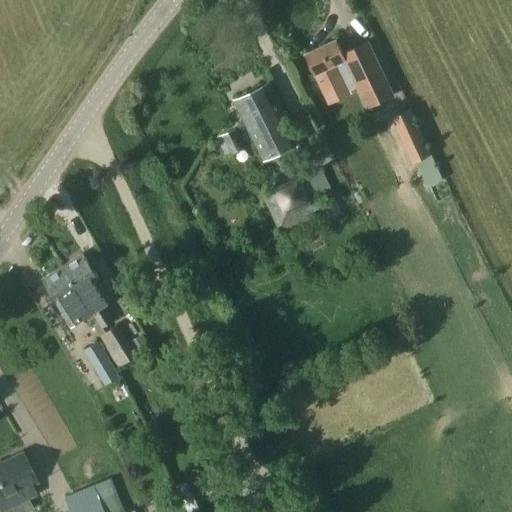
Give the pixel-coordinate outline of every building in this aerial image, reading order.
[(395,94),(369,40),(344,52),(337,38),(305,54),(315,74),(325,93),(343,84),(347,93),(357,88),(367,108),(395,94)] [(231,93),(258,81),(254,73),(228,85),(231,93)] [(299,142),(270,83),(235,100),(264,159),(299,142)] [(392,118),(413,163),(431,154),(410,109),(392,118)] [(216,137),(225,156),(246,146),(236,127),(216,137)] [(322,166),(262,196),(276,223),(278,222),(281,229),(285,228),(287,234),(297,230),(317,220),(314,212),(338,199),(322,166)] [(66,265),(63,267),(93,313),(98,322),(102,328),(113,321),(114,320),(104,305),(113,299),(84,253),(66,265)] [(62,268),(44,279),(74,325),(93,313),(63,267),(62,268)] [(105,332),(100,335),(111,355),(126,346),(126,345),(129,343),(118,324),(116,325),(105,332)] [(112,361),(100,340),(84,349),(97,371),(112,361)] [(37,481),(22,452),(0,463),(0,499),(13,494),(17,503),(35,494),(30,484),(37,481)]
